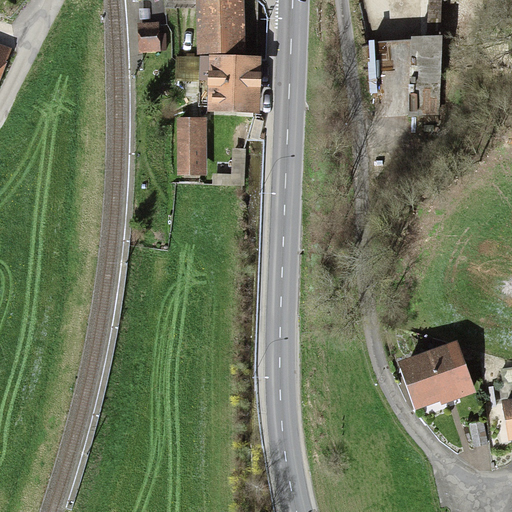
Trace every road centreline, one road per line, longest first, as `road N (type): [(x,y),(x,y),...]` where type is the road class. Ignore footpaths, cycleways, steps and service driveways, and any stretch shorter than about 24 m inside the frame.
road 1 (unclassified): [(500,481),(437,454),(399,407),(376,352),(344,0)]
road 2 (primary): [(291,490),(279,375),(291,0)]
